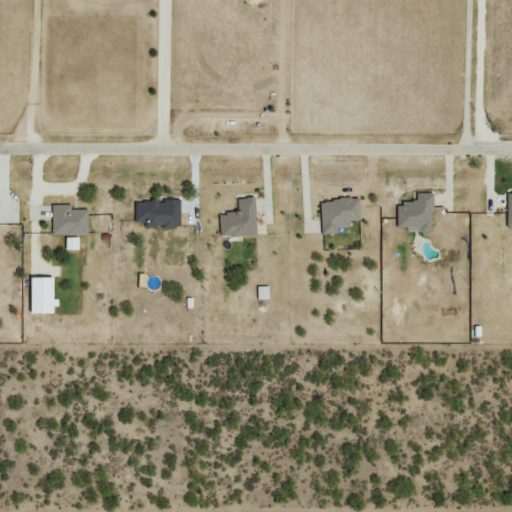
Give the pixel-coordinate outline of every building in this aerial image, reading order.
[(395,201),(395,228),(429,229),(430,192),(415,192),(414,202),(395,201)] [(253,197),(235,198),(235,212),(217,212),(218,236),(254,235),(253,197)] [(318,199),(320,232),(336,232),(336,226),(348,225),(348,219),(358,219),(357,197),(318,199)] [(178,225),(179,200),(133,199),(133,225),(178,225)] [(86,208),(69,209),(69,204),(50,204),(51,234),(86,233),(86,208)] [(27,277),(28,313),(54,312),(54,299),(50,299),(50,277),(27,277)] [(268,299),(268,286),(256,285),(256,298),(268,299)]
